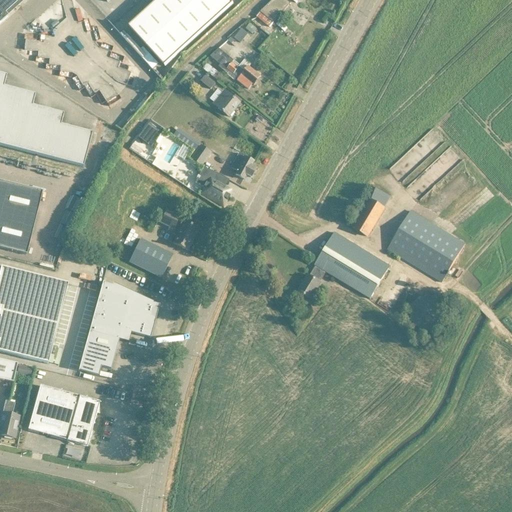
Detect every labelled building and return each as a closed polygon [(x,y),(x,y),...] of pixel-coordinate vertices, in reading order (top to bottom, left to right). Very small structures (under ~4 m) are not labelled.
[(0,0),(0,23),(8,17),(5,14),(12,7),(20,0),(0,0)] [(158,0),(129,27),(165,66),(235,3),(231,0),(158,0)] [(273,0),(260,12),(256,17),(270,28),(289,3),(285,0),(292,0),(296,3),(299,0),(273,0)] [(39,18),(35,21),(43,30),(47,26),(39,18)] [(257,29),(250,24),(246,29),(252,35),(257,29)] [(63,27),(60,32),(70,38),(73,33),(63,27)] [(248,34),(242,29),(234,38),(240,43),(248,34)] [(234,61),(219,49),(210,57),(220,65),(219,67),(228,74),(230,71),(239,79),(238,81),(248,90),(253,84),(254,86),(261,77),(249,67),(245,72),(239,67),(239,68),(232,63),(234,61)] [(0,74),(0,146),(83,168),(92,134),(60,126),(63,115),(32,107),(35,96),(3,87),(6,76),(0,74)] [(201,82),(211,90),(215,84),(206,76),(201,82)] [(217,89),(209,99),(215,104),(214,105),(229,117),(240,103),(230,95),(229,95),(224,92),(223,94),(217,89)] [(148,124),(137,138),(147,145),(158,131),(148,124)] [(195,151),(173,136),(170,141),(191,156),(195,151)] [(201,166),(210,153),(214,156),(220,145),(213,141),(207,151),(200,146),(191,159),(201,166)] [(246,176),(251,178),(256,169),(251,167),(254,162),(239,154),(231,168),(237,171),(235,175),(244,180),(246,176)] [(195,183),(203,187),(204,188),(200,195),(213,202),(223,207),(226,201),(227,201),(228,201),(226,200),(228,196),(230,197),(228,195),(230,190),(213,181),(217,175),(217,174),(203,168),(198,177),(197,176),(196,178),(197,179),(195,183)] [(0,248),(26,255),(42,193),(0,182),(0,248)] [(373,187),(349,227),(367,237),(391,198),(373,187)] [(388,250),(442,283),(466,243),(412,210),(388,250)] [(179,231),(173,244),(178,247),(187,251),(198,230),(184,223),(183,223),(178,221),(180,218),(171,213),(166,211),(160,223),(174,230),(174,228),(179,231)] [(314,265),(316,266),(326,273),(370,300),(390,268),(335,233),(314,265)] [(161,279),(173,255),(140,239),(129,262),(161,279)] [(311,300),(321,284),(319,283),(326,273),(316,266),(309,276),(299,292),(311,300)] [(0,352),(47,364),(67,285),(0,268),(0,352)] [(82,274),(80,280),(93,283),(94,277),(82,274)] [(118,340),(128,343),(130,333),(149,338),(159,306),(112,284),(111,286),(102,283),(78,371),(97,376),(100,366),(110,369),(118,340)] [(435,297),(420,296),(410,307),(410,321),(420,331),(434,330),(444,321),(445,307),(435,297)] [(381,298),(377,304),(390,312),(393,305),(381,298)] [(0,359),(13,362),(14,357),(0,353),(0,359)] [(0,360),(0,379),(13,383),(17,364),(0,360)] [(32,370),(19,367),(17,374),(30,377),(32,370)] [(99,403),(40,386),(28,431),(87,447),(99,403)] [(2,413),(0,422),(0,427),(3,428),(1,436),(15,439),(17,429),(20,417),(12,415),(15,404),(5,401),(2,413)]
